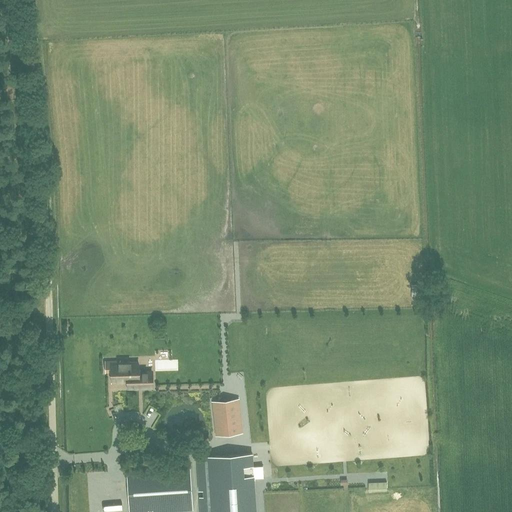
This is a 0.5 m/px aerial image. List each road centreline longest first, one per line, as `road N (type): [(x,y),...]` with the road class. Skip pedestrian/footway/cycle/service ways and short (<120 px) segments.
road 1 (unclassified): [(55,511),(47,231)]
road 2 (track): [(47,231),(27,0)]
